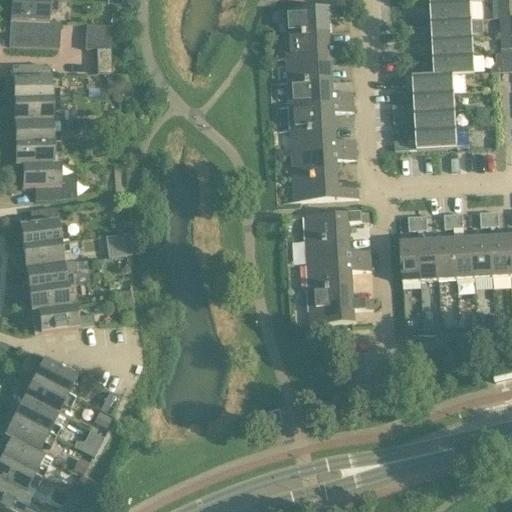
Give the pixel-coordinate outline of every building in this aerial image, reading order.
[(10,10),(9,24),(34,26),(34,38),(58,39),(59,26),(47,26),(48,14),(56,15),(56,4),(4,2),(3,10),(10,10)] [(498,3),(499,21),(509,21),(508,3),(498,3)] [(430,7),(431,25),(471,22),(470,5),(430,7)] [(325,22),(329,22),(348,21),(348,10),(303,13),(288,14),(290,39),(325,37),(325,22)] [(499,21),(500,39),(510,38),(509,21),(499,21)] [(431,25),(432,42),(472,40),(471,22),(431,25)] [(9,24),(9,37),(34,38),(34,26),(9,24)] [(85,40),(110,41),(111,30),(86,28),(85,40)] [(34,38),(9,37),(8,49),(33,50),(34,38)] [(291,63),(350,59),(350,49),(330,50),(326,51),(325,37),(290,39),(291,63)] [(34,38),(33,50),(58,52),(58,39),(34,38)] [(510,38),(500,39),(501,52),(511,51),(510,38)] [(84,53),(95,52),(109,52),(110,41),(85,40),(84,53)] [(432,42),(433,60),(473,58),(472,40),(432,42)] [(110,77),(109,52),(95,52),(96,77),(110,77)] [(473,58),(433,60),(434,78),(452,77),(452,78),(464,78),(474,77),(473,58)] [(331,70),(351,69),(350,59),(291,63),(292,87),(328,85),(327,70),(331,70)] [(511,74),(511,66),(511,62),(501,63),(502,76),(511,74)] [(6,104),(58,103),(58,92),(50,93),(50,81),(50,72),(44,68),(11,69),(12,82),(11,82),(12,96),(5,96),(6,104)] [(465,95),(464,78),(452,78),(452,77),(434,78),(412,79),(413,98),(453,96),(465,95)] [(391,90),(406,89),(405,80),(390,81),(391,90)] [(289,110),(353,107),(352,97),(333,98),(329,98),(328,85),(292,87),(287,87),(289,110)] [(413,98),(414,116),(454,114),(453,96),(413,98)] [(12,112),(13,126),(51,125),(50,114),(58,113),(58,103),(6,104),(6,112),(12,112)] [(334,118),(353,117),(353,107),(289,110),(290,135),(295,135),(331,133),(330,118),(334,118)] [(393,118),(407,117),(406,107),(392,109),(393,118)] [(414,116),(415,135),(455,133),(454,114),(414,116)] [(407,126),(407,117),(393,118),(393,127),(407,126)] [(6,140),(7,148),(59,146),(59,125),(51,125),(13,126),(13,140),(6,140)] [(296,159),(355,155),(355,145),(336,146),(331,146),(331,133),(295,135),(296,159)] [(455,133),(415,135),(416,153),(456,151),(455,133)] [(406,153),(406,145),(394,145),(395,153),(406,153)] [(13,156),(14,169),(59,168),(59,167),(52,167),(52,157),(60,157),(59,146),(7,148),(7,156),(13,156)] [(337,166),(356,165),(355,155),(296,159),(298,182),(333,180),(332,166),(337,166)] [(59,179),(59,168),(14,169),(14,170),(14,177),(21,177),(21,191),(34,191),(34,203),(60,203),(75,201),(75,190),(75,179),(59,179)] [(299,207),(301,206),(358,203),(357,186),(338,187),(337,180),(333,180),(298,182),(299,207)] [(15,251),(67,245),(65,234),(58,235),(56,224),(54,211),(29,215),(31,227),(18,228),(20,243),(14,244),(15,251)] [(480,231),(490,230),(489,216),(480,217),(480,231)] [(498,216),(489,216),(490,230),(498,230),(498,216)] [(305,245),(345,243),(345,229),(349,229),(368,228),(368,217),(321,220),(304,221),(305,245)] [(445,232),(454,232),(453,218),(444,219),(445,232)] [(453,218),(454,232),(463,232),(462,218),(453,218)] [(417,220),(418,234),(427,233),(426,219),(417,220)] [(409,235),(418,234),(417,220),(408,220),(409,235)] [(110,260),(136,259),(135,236),(109,237),(110,260)] [(508,239),(490,240),(492,281),(510,280),(508,239)] [(474,282),(492,281),(490,240),(472,241),(474,282)] [(474,282),(472,241),(454,242),(456,283),(474,282)] [(438,284),(456,283),(454,242),(436,243),(438,284)] [(307,269),(370,266),(370,256),(351,257),(346,257),(345,243),(305,245),(307,269)] [(418,244),(420,285),(438,284),(436,243),(418,244)] [(402,286),(420,285),(418,244),(400,245),(402,286)] [(24,272),(62,267),(60,256),(68,255),(67,245),(15,251),(16,259),(22,258),(24,272)] [(347,277),(352,276),(371,275),(370,266),(307,269),(308,294),(348,291),(347,277)] [(20,294),(72,288),(71,277),(63,278),(62,267),(24,272),(26,286),(19,287),(20,294)] [(30,315),(74,309),(67,310),(66,299),(74,298),(72,288),(20,294),(21,302),(28,301),(30,315)] [(349,328),(351,328),(354,327),(353,315),(373,314),(372,304),(353,305),(349,305),(348,291),(308,294),(309,318),(314,318),(314,329),(349,328)] [(74,309),(30,315),(32,337),(93,329),(91,318),(76,320),(74,309)] [(31,371),(27,378),(74,402),(79,393),(71,389),(77,379),(43,361),(36,374),(31,371)] [(29,388),(23,401),(57,418),(62,408),(69,412),(74,402),(27,378),(23,386),(29,388)] [(52,428),(57,418),(23,401),(17,413),(11,410),(7,417),(54,441),(59,431),(52,428)] [(283,426),(280,414),(268,417),(271,429),(283,426)] [(9,427),(3,439),(37,456),(42,447),(49,450),(54,441),(7,417),(4,424),(9,427)] [(0,453),(0,461),(41,483),(51,463),(37,456),(3,439),(3,440),(9,443),(3,455),(0,453)] [(0,486),(30,501),(34,491),(36,492),(41,483),(0,461),(0,486)] [(25,511),(30,501),(0,486),(0,511),(1,511),(25,511)]
